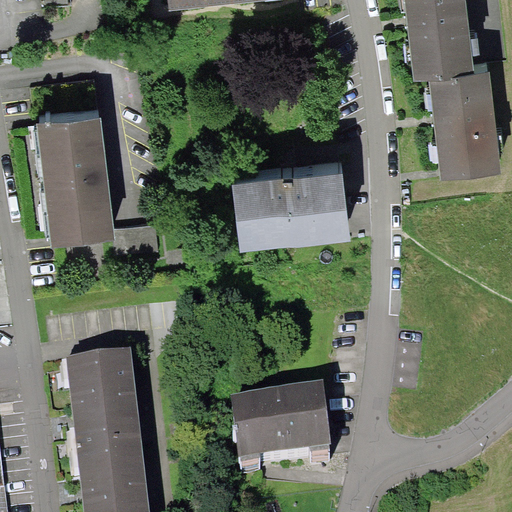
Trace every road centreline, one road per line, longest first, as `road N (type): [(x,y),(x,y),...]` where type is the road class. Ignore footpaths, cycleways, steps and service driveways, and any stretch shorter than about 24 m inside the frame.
road 1 (residential): [(367,462),(388,260),(357,0)]
road 2 (residential): [(44,511),(0,170)]
road 3 (residential): [(367,462),(449,447),(511,404)]
